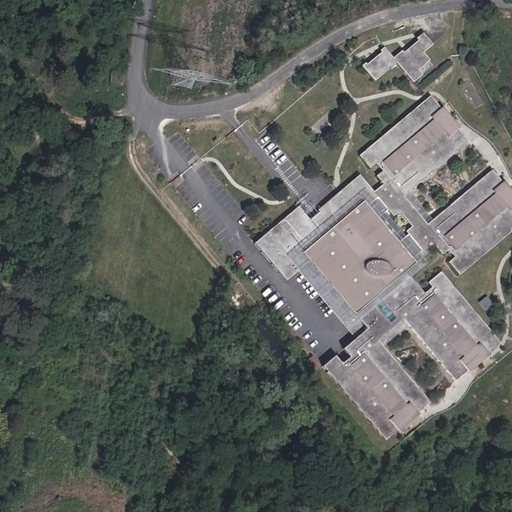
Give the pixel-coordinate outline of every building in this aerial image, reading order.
[(417,70),(428,61),(422,53),(432,45),(422,33),(416,39),(417,41),(403,53),(401,51),(392,59),(383,48),(379,51),(381,52),(366,65),(365,63),(361,66),(373,81),(395,63),(412,83),(421,75),(417,70)] [(402,197),(467,142),(457,129),(451,135),(447,130),(435,139),(426,129),(438,119),(434,114),(440,109),(429,96),(358,156),(368,169),(375,163),(382,171),(375,176),(382,184),(372,192),(358,175),(346,185),(365,207),(375,198),(390,215),(397,210),(412,228),(405,234),(420,251),(409,260),(413,265),(425,255),(434,247),(440,255),(447,250),(453,257),(447,263),(458,276),(511,230),(511,208),(511,209),(508,204),(497,214),(488,203),(499,193),(495,189),(502,183),(491,170),(425,225),(402,197)] [(457,129),(440,109),(434,114),(438,119),(426,129),(435,139),(447,130),(451,135),(457,129)] [(511,208),(511,196),(502,183),(495,189),(499,193),(488,203),(497,214),(508,204),(511,209),(511,208)] [(409,260),(365,207),(346,185),(316,210),(318,212),(308,220),(297,206),(253,243),(277,273),(295,258),(365,342),(347,357),(339,364),(332,356),(319,367),(381,441),(394,430),(389,424),(394,420),(384,409),(395,400),(404,411),(409,408),(414,414),(427,403),(375,340),(400,320),(452,382),(465,371),(460,365),(465,361),(455,350),(466,341),(476,352),(480,348),(485,354),(498,344),(438,272),(425,283),(429,288),(422,294),(403,273),(413,265),(409,260)] [(318,212),(316,210),(306,198),(297,206),(308,220),(318,212)] [(365,342),(295,258),(277,273),(284,281),(296,270),(353,339),(340,349),(347,357),(365,342)] [(465,371),(485,354),(480,348),(476,352),(466,341),(455,350),(465,361),(460,365),(465,371)] [(317,366),(310,357),(304,361),(312,370),(317,366)] [(394,430),(414,414),(409,408),(404,411),(395,400),(384,409),(394,420),(389,424),(394,430)]
